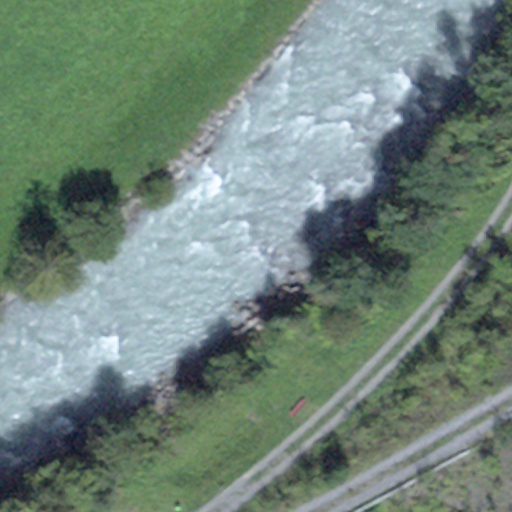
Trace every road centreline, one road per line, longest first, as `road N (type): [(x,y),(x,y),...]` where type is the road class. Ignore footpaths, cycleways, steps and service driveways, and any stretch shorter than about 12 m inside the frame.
road 1 (track): [(209,511),(329,408),(472,254),(511,163)]
road 2 (track): [(328,511),(511,406)]
